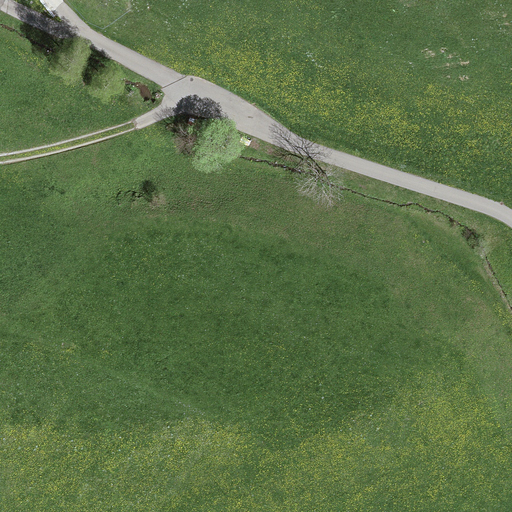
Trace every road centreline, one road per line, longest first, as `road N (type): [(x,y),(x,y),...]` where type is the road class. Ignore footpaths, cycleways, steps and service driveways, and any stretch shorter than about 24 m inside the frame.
road 1 (track): [(511,226),(495,210),(326,158),(180,90)]
road 2 (track): [(180,90),(0,2)]
road 3 (track): [(180,90),(99,128),(0,154)]
